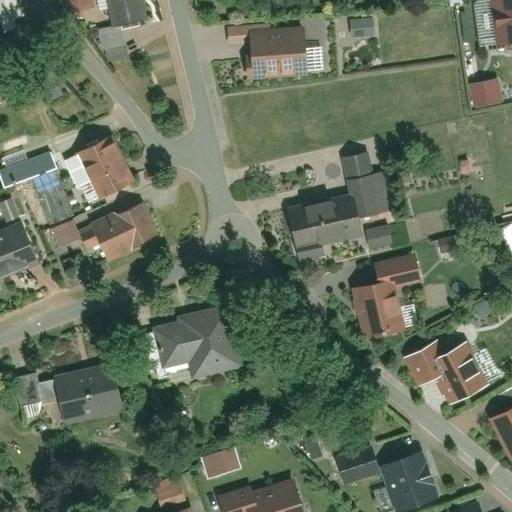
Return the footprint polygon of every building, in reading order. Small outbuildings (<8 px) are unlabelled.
[(138,0),(101,0),(108,31),(143,25),(138,0)] [(511,0),(492,0),(500,53),(511,51),(511,0)] [(300,37),(250,39),(252,80),(302,78),(300,37)] [(65,159),(79,186),(93,179),(101,195),(132,180),(110,137),(65,159)] [(55,174),(49,154),(0,168),(0,173),(5,188),(55,174)] [(369,162),(347,165),(359,223),(395,217),(387,175),(372,179),(369,162)] [(157,234),(142,202),(93,226),(108,258),(157,234)] [(347,206),(288,222),(299,259),(357,242),(347,206)] [(0,280),(38,267),(22,228),(0,235),(0,280)] [(387,233),(368,235),(371,250),(390,247),(387,233)] [(415,265),(376,271),(379,292),(418,287),(415,265)] [(379,292),(352,295),(360,343),(400,338),(393,290),(379,292)] [(242,373),(230,313),(154,326),(163,371),(190,366),(193,382),(242,373)] [(480,392),(461,350),(442,359),(439,349),(411,360),(425,391),(440,386),(449,405),(480,392)] [(118,413),(110,370),(55,382),(64,425),(118,413)] [(511,416),(490,425),(510,469),(511,468),(511,416)] [(419,456),(379,467),(391,511),(392,511),(433,500),(419,456)] [(251,492),(217,503),(220,511),(301,511),(295,487),(254,499),(251,492)]
